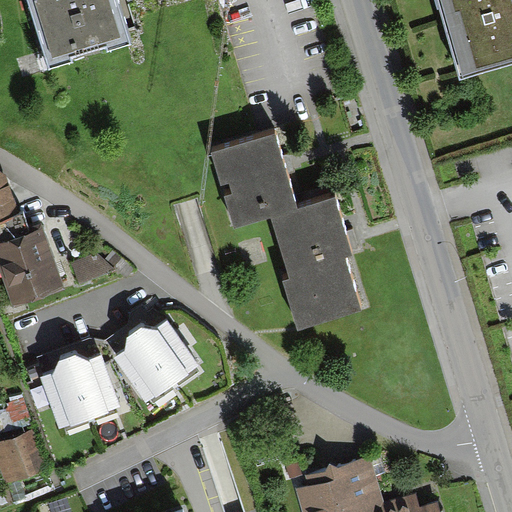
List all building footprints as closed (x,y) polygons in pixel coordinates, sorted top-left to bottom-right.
[(34,0),(51,53),(127,31),(118,0),(34,0)] [(511,0),(436,0),(457,71),(511,55),(511,0)] [(239,227),(275,217),(296,210),(271,126),(214,143),(239,227)] [(0,219),(13,215),(0,182),(0,219)] [(357,258),(339,197),(296,210),(275,217),(290,272),(284,274),(300,331),(364,313),(349,260),(357,258)] [(0,244),(30,232),(21,211),(13,215),(0,219),(0,244)] [(0,277),(12,308),(67,287),(49,241),(55,239),(49,225),(30,232),(0,244),(0,277)] [(95,256),(72,263),(80,289),(119,277),(95,256)] [(144,325),(136,332),(174,385),(199,368),(167,319),(157,327),(144,325)] [(174,385),(136,332),(127,338),(125,352),(115,358),(147,403),(174,385)] [(76,355),(68,358),(91,420),(121,408),(101,353),(89,357),(76,355)] [(91,420),(68,358),(60,361),(52,373),(40,377),(60,430),(91,420)] [(38,478),(22,434),(0,441),(0,468),(7,489),(38,478)] [(436,511),(429,485),(381,498),(369,453),(292,474),(301,511),(436,511)]
